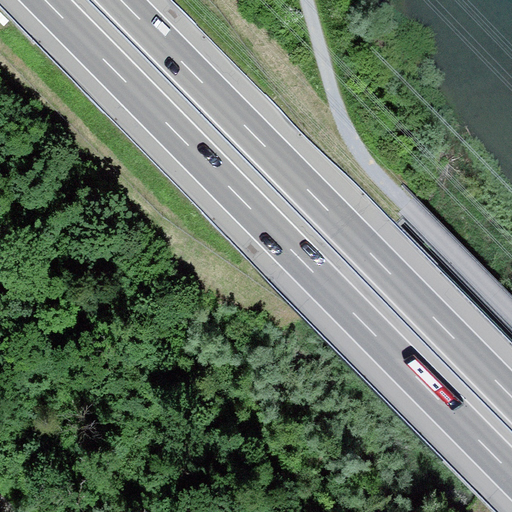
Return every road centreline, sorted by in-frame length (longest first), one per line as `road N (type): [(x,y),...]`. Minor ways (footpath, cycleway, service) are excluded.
road 1 (motorway): [(44,0),(511,474)]
road 2 (motorway): [(511,397),(120,0)]
road 3 (track): [(308,0),(340,114),(364,160),(511,312)]
